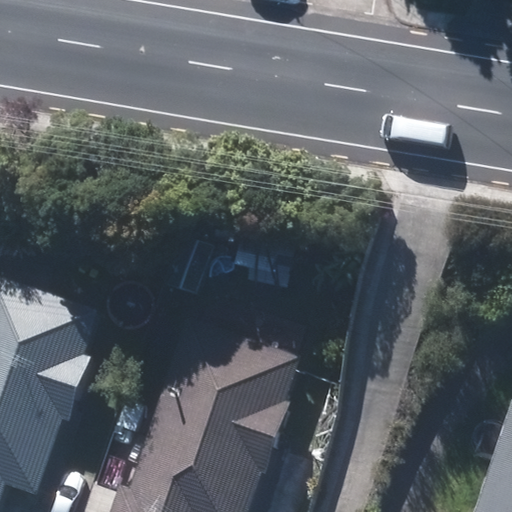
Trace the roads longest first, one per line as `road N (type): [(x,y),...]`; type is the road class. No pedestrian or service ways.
road 1 (secondary): [(464,100),(0,23)]
road 2 (residential): [(464,100),(326,511)]
